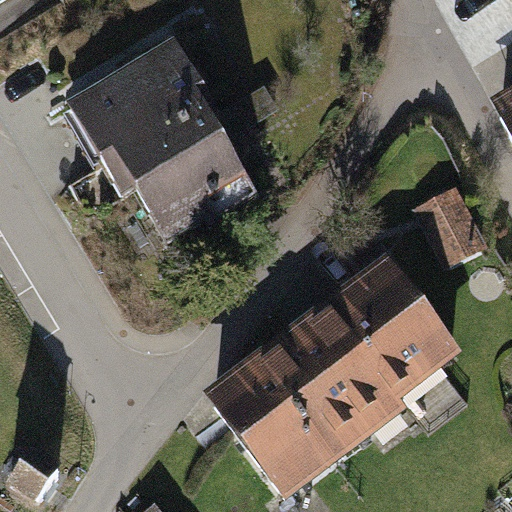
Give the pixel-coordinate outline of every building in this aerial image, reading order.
[(116,172),(201,122),(209,117),(171,55),(69,117),(106,178),(116,172)] [(511,87),(494,99),(511,127),(511,87)] [(249,202),(201,122),(116,172),(165,252),(249,202)] [(420,217),(448,270),(482,253),(454,199),(420,217)] [(451,367),(381,276),(312,329),(382,420),(451,367)] [(382,420),(312,329),(212,405),(281,497),(382,420)] [(7,455),(0,466),(0,511),(40,511),(57,486),(7,455)] [(174,511),(170,503),(152,511),(174,511)]
